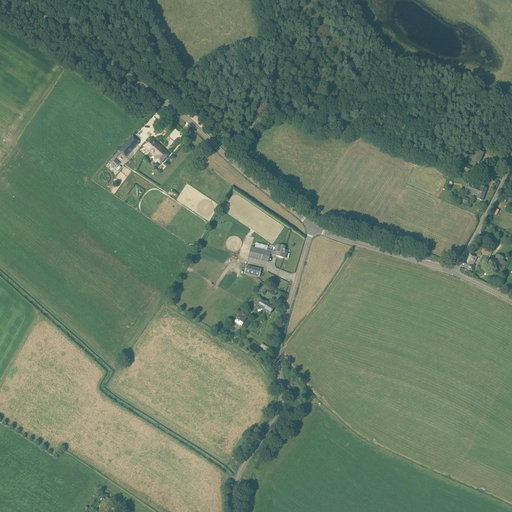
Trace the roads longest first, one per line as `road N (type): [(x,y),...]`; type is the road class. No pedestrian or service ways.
road 1 (tertiary): [(313,228),(177,111),(20,0)]
road 2 (tertiary): [(233,511),(237,477),(279,404),(279,341),(313,228)]
road 3 (tertiary): [(454,274),(313,228)]
road 4 (tertiary): [(454,274),(511,160)]
road 5 (track): [(206,137),(150,24)]
